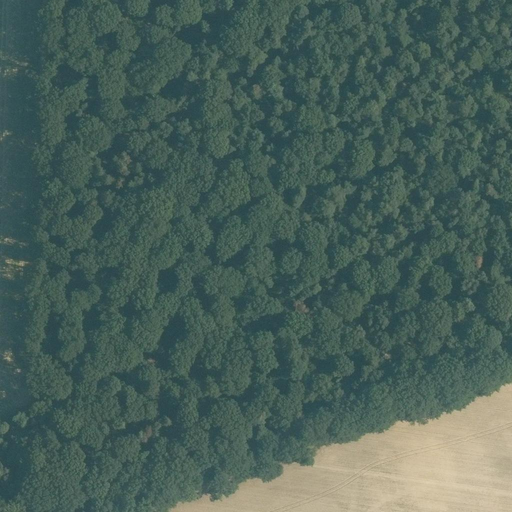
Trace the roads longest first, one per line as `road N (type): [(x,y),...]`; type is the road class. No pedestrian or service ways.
road 1 (track): [(272,0),(163,230),(136,321),(49,511)]
road 2 (track): [(85,511),(511,364)]
